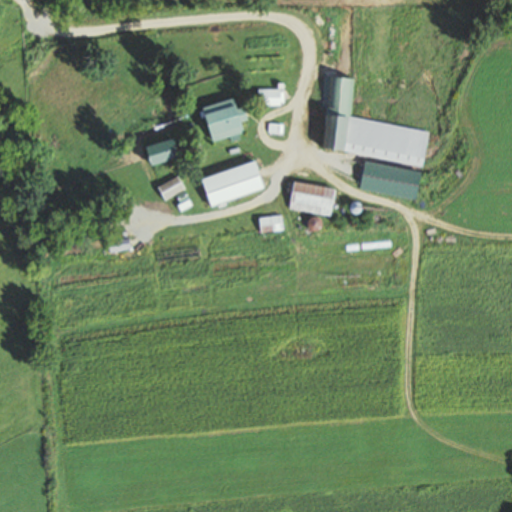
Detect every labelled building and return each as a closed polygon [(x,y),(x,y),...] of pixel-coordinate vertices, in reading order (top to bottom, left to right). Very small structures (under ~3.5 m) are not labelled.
[(348,119),(353,79),(327,76),(318,144),(425,159),(428,130),(348,119)] [(233,99),(200,107),(209,142),(242,134),(233,99)] [(263,190),(254,162),(199,178),(208,207),(263,190)] [(157,185),(164,204),(169,216),(191,207),(179,177),(157,185)] [(329,216),(334,189),(292,182),(287,209),(329,216)] [(140,214),(137,204),(124,208),(127,218),(140,214)] [(283,230),(280,215),(258,219),(260,234),(283,230)] [(278,267),(276,247),(210,252),(211,272),(278,267)]
